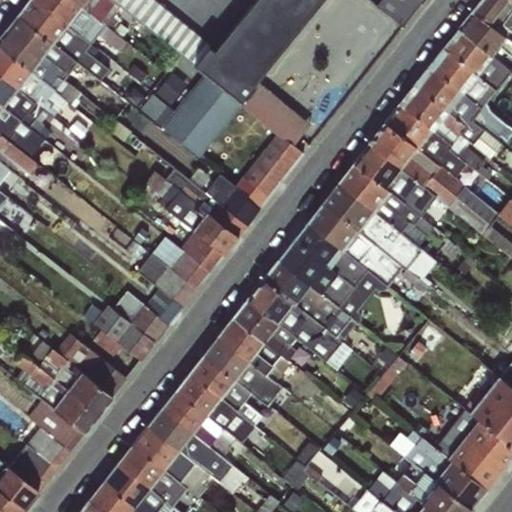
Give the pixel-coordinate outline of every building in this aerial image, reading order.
[(85,50),(90,43),(42,0),(28,0),(17,15),(77,60),(100,81),(111,68),(85,50)] [(128,43),(113,28),(76,0),(42,0),(90,43),(96,34),(121,52),(128,43)] [(112,0),(76,0),(113,28),(126,11),(112,0)] [(203,73),(241,103),(294,145),(309,126),(254,82),(319,0),(253,0),(214,50),(208,46),(193,65),(203,73)] [(323,0),(315,9),(325,18),(341,0),(323,0)] [(412,22),(423,0),(384,0),(381,7),(412,22)] [(507,0),(511,2),(511,0),(480,0),(472,10),(489,23),(507,0)] [(66,74),(77,60),(17,15),(6,29),(66,74)] [(72,78),(66,74),(6,29),(0,35),(0,47),(60,93),(72,78)] [(67,98),(60,93),(0,47),(0,75),(42,110),(52,118),(67,98)] [(241,103),(203,73),(190,89),(170,73),(154,93),(174,108),(160,126),(198,157),(241,103)] [(36,118),(42,110),(0,75),(0,103),(38,131),(45,125),(36,118)] [(45,138),(38,131),(0,103),(0,132),(30,156),(45,138)] [(38,163),(30,156),(0,132),(0,152),(29,175),(38,163)] [(0,183),(11,170),(0,159),(0,183)] [(438,195),(404,169),(391,187),(425,212),(438,195)] [(468,182),(451,202),(481,229),(499,209),(468,182)] [(428,276),(438,255),(420,247),(411,269),(428,276)] [(470,511),(511,460),(511,378),(405,511),(470,511)]
